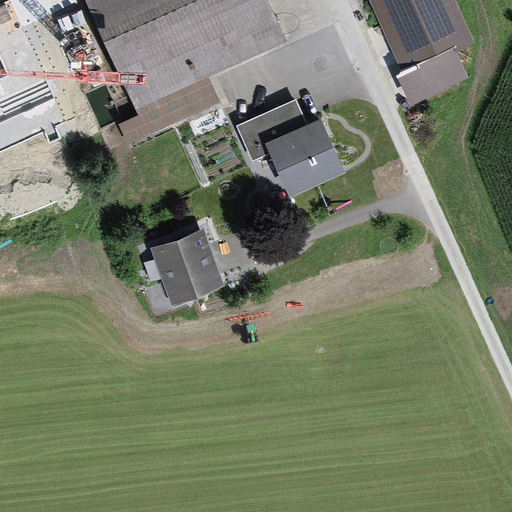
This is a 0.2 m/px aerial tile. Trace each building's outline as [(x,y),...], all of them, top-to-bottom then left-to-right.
[(94,0),(145,110),(121,121),(129,139),(218,98),(208,77),(288,40),(269,0),(94,0)] [(452,0),(378,0),(421,95),(465,75),(451,45),(469,36),(452,0)] [(110,87),(122,117),(139,110),(126,80),(110,87)] [(296,103),(241,128),(257,162),(272,155),(293,199),(346,175),(320,119),(307,125),(296,103)] [(205,228),(155,245),(174,300),(224,282),(205,228)]
